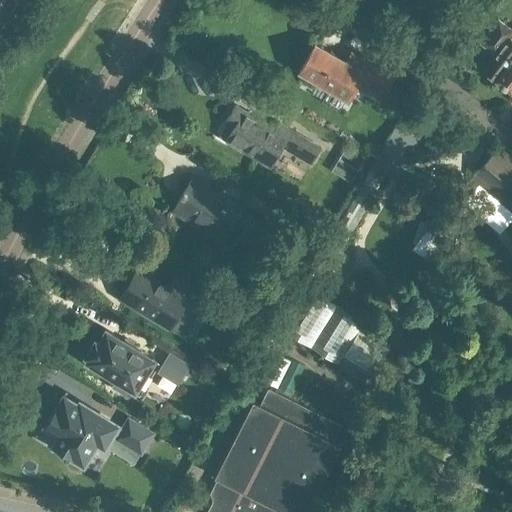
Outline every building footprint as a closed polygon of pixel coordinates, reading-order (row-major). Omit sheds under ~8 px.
[(511,27),(500,18),(482,42),(496,53),(484,68),(498,79),(498,80),(511,91),(511,90),(511,41),(508,38),(511,33),(511,27)] [(301,72),(349,99),(359,81),(370,88),(369,91),(382,98),(395,76),(352,52),(347,61),(317,44),(301,72)] [(236,104),(218,135),(271,167),(285,144),(313,161),(321,147),(279,122),(276,128),(236,104)] [(383,152),(394,159),(471,149),(469,133),(419,140),(400,120),(399,118),(380,150),(383,152)] [(340,159),(358,170),(366,158),(347,147),(340,159)] [(511,207),(511,160),(498,148),(474,176),(511,207)] [(330,236),(319,254),(326,257),(334,262),(384,176),(374,170),(369,167),(330,236)] [(172,211),(224,242),(244,209),(263,220),(272,206),(246,191),(239,203),(193,176),(172,211)] [(335,185),(328,195),(339,201),(345,191),(335,185)] [(428,226),(414,243),(424,251),(437,233),(428,226)] [(183,297),(139,270),(122,297),(169,326),(177,313),(187,319),(195,306),(203,311),(213,296),(192,283),(183,297)] [(338,362),(343,355),(360,328),(364,320),(310,286),(284,328),(338,362)] [(389,346),(360,328),(343,355),(372,373),(389,346)] [(134,389),(136,391),(155,359),(107,330),(100,343),(96,341),(87,356),(90,359),(88,362),(118,380),(114,387),(130,396),(134,389)] [(162,373),(178,383),(190,364),(170,352),(159,371),(162,373)] [(264,380),(278,387),(291,360),(278,353),(264,380)] [(211,492),(213,500),(207,511),(307,511),(342,444),(334,440),(342,425),(269,388),(261,403),(253,399),(214,476),(218,478),(211,492)] [(72,456),(83,462),(97,440),(104,445),(117,425),(87,407),(86,409),(65,396),(58,408),(56,407),(46,424),(61,434),(54,446),(72,457),(72,456)] [(153,432),(129,418),(118,437),(141,452),(153,432)]
